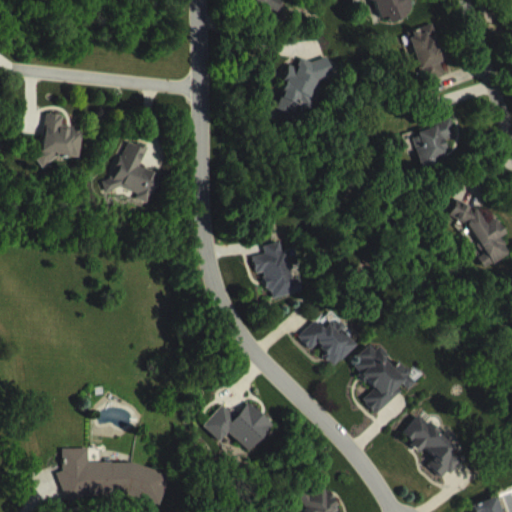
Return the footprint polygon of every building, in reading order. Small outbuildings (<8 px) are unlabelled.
[(283,25),(288,15),(279,11),(284,0),(252,0),(249,10),(283,25)] [(373,0),(383,34),(394,31),(395,35),(420,28),(412,0),(373,0)] [(428,97),(451,91),(438,46),(435,46),(434,41),(414,46),(428,97)] [(315,125),(324,100),(323,99),(326,89),(332,91),(336,80),(307,69),(302,82),(295,80),(283,113),(315,125)] [(87,172),(90,144),(68,142),(69,130),(52,128),(46,177),(62,179),(63,170),(87,172)] [(425,182),(447,177),(446,170),(454,169),(450,154),(462,151),(458,137),(417,146),(425,182)] [(118,197),(115,196),(114,198),(145,210),(144,213),(157,218),(168,189),(147,181),(154,163),(134,155),(118,197)] [(454,230),(472,239),(488,268),(481,272),(487,284),(511,269),(511,263),(506,254),(509,247),(504,236),(499,234),(491,239),(483,224),(462,214),(454,230)] [(258,271),(262,288),(269,286),(276,313),(306,306),(303,292),(297,294),(287,256),(268,261),(270,268),(258,271)] [(361,360),(347,346),(350,343),(339,333),(329,344),(320,335),(304,352),(317,364),(323,359),(331,367),(328,370),(340,382),(361,360)] [(356,376),(380,403),(368,414),(381,428),(410,401),(413,404),(422,396),(403,375),(397,380),(377,357),(356,376)] [(225,456),(233,447),(253,466),(278,440),(254,417),(240,431),(228,420),(208,441),(225,456)] [(407,449),(428,466),(430,464),(440,472),(433,480),(450,494),(467,474),(458,466),(462,461),(424,430),(407,449)] [(94,478),(94,463),(68,464),(68,487),(66,487),(66,511),(67,511),(133,510),(139,511),(166,511),(172,494),(172,488),(134,477),(94,478)]
